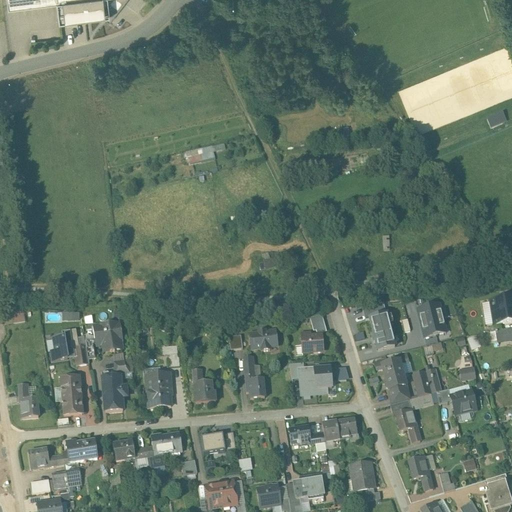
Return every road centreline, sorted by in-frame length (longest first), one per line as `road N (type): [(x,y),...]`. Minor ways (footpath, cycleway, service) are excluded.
road 1 (residential): [(7,434),(364,407)]
road 2 (track): [(190,0),(328,287)]
road 3 (residential): [(0,73),(126,39),(174,0)]
